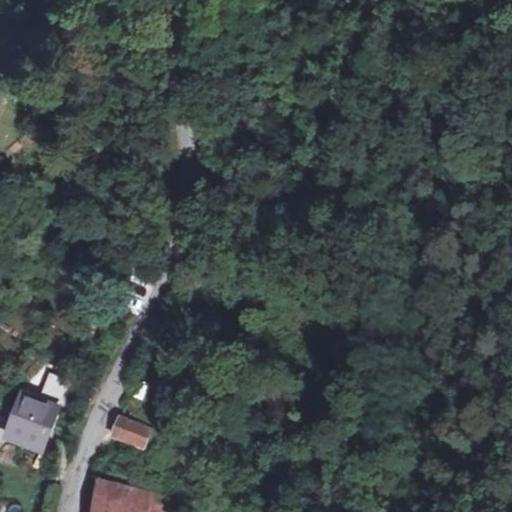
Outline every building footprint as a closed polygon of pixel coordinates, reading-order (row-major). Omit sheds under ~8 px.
[(0,386),(0,427),(7,430),(19,393),(0,386)] [(39,440),(54,398),(23,387),(8,429),(39,440)] [(118,433),(140,444),(147,432),(122,417),(115,431),(118,433)] [(137,511),(139,507),(144,488),(104,479),(95,511),(137,511)] [(171,511),(175,494),(144,488),(139,507),(162,511),(171,511)]
